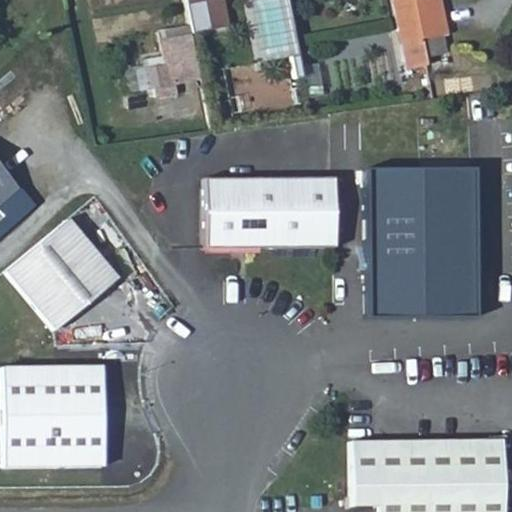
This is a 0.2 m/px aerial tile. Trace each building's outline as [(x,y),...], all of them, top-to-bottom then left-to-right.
[(207,33),(200,0),(181,0),(189,36),(207,33)] [(247,0),(261,65),(284,61),(289,81),(296,80),(281,0),(247,0)] [(419,53),(414,28),(441,23),(436,0),(386,0),(396,57),(419,53)] [(196,83),(187,36),(155,42),(158,61),(142,64),(147,92),(196,83)] [(0,201),(14,189),(0,172),(0,201)] [(470,174),(365,174),(365,307),(470,307),(470,174)] [(334,248),(332,179),(202,179),(204,250),(334,248)] [(0,233),(30,207),(14,189),(0,201),(0,233)] [(68,217),(5,270),(56,329),(118,276),(68,217)] [(87,237),(104,257),(127,238),(110,217),(87,237)] [(100,369),(0,369),(0,374),(1,470),(101,469),(100,369)] [(498,511),(498,438),(347,439),(345,507),(372,507),(372,511),(498,511)]
